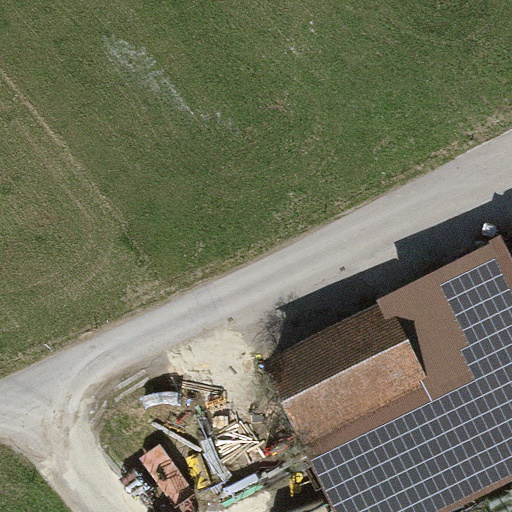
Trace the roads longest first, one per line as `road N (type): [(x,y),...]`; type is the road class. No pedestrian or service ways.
road 1 (residential): [(13,393),(511,156)]
road 2 (track): [(13,393),(117,511)]
